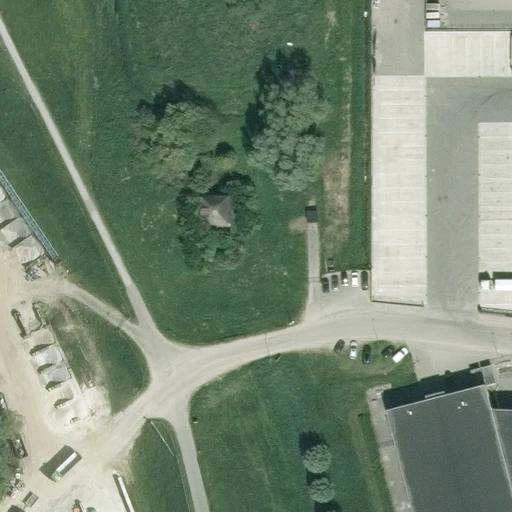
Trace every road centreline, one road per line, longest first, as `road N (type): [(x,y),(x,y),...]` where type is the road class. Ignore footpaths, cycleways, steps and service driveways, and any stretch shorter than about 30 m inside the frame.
road 1 (unclassified): [(201,511),(163,372),(334,328),(511,337)]
road 2 (unknown): [(73,493),(25,391),(0,303)]
road 3 (unknown): [(163,372),(132,426),(73,493)]
